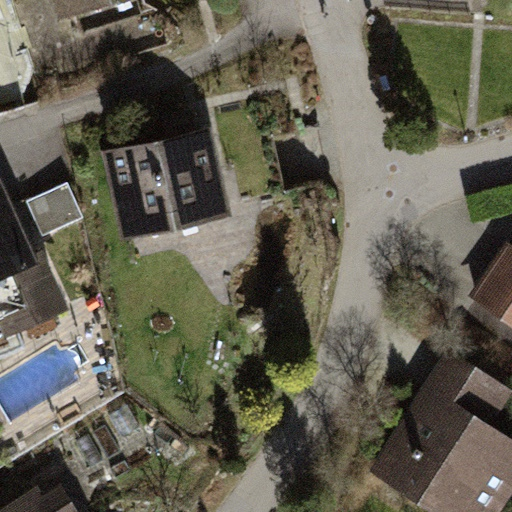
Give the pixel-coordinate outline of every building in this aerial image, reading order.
[(54,0),(59,14),(104,0),(54,0)] [(211,125),(102,148),(122,236),(232,213),(211,125)] [(0,319),(6,332),(69,304),(42,243),(37,245),(2,169),(0,170),(0,319)] [(69,179),(26,198),(43,234),(86,214),(69,179)] [(511,244),(505,240),(468,294),(511,323),(511,244)] [(510,387),(444,349),(368,468),(434,511),(497,511),(511,488),(511,434),(490,422),(510,387)] [(0,511),(81,511),(61,479),(42,490),(38,483),(0,503),(0,511)]
